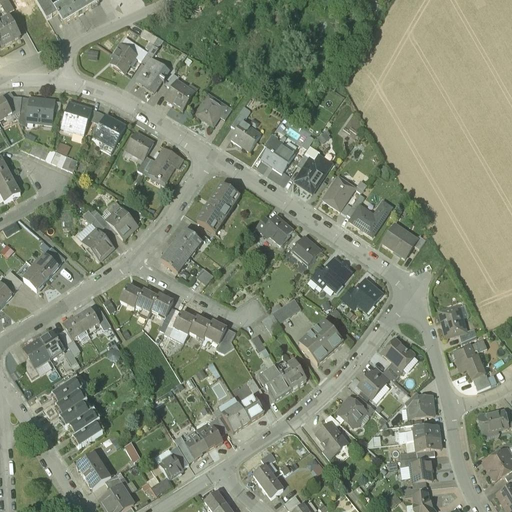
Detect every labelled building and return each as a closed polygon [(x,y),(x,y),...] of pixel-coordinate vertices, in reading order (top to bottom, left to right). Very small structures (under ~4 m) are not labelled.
[(0,3),(5,14),(13,10),(7,0),(3,0),(0,2),(0,3)] [(33,0),(46,21),(57,15),(53,9),(47,0),(33,0)] [(67,0),(53,9),(57,15),(63,26),(99,4),(96,0),(67,0)] [(0,47),(1,49),(20,39),(18,35),(15,29),(14,29),(9,19),(8,19),(9,22),(0,26),(0,47)] [(158,41),(145,32),(141,38),(154,47),(158,41)] [(126,40),(121,48),(136,59),(135,60),(142,65),(148,55),(126,40)] [(136,59),(121,48),(112,60),(115,62),(112,67),(124,76),(135,60),(136,59)] [(148,55),(142,65),(147,68),(151,62),(151,63),(151,62),(152,63),(159,53),(153,48),(148,55)] [(88,51),(86,61),(96,62),(98,53),(88,51)] [(152,63),(151,62),(151,63),(151,62),(147,68),(136,83),(154,96),(169,74),(152,63)] [(174,78),(166,88),(171,92),(177,84),(179,81),(174,78)] [(177,84),(171,92),(164,102),(182,114),(195,97),(177,84)] [(218,105),(209,99),(208,98),(194,118),(203,123),(213,129),(219,120),(225,112),(224,112),(218,108),(219,105),(218,105)] [(10,99),(2,103),(9,115),(8,116),(9,117),(17,112),(19,100),(10,99)] [(0,100),(0,121),(3,120),(2,119),(8,116),(9,115),(2,103),(0,100)] [(19,100),(17,112),(16,124),(23,125),(24,120),(26,101),(19,100)] [(26,100),(26,101),(24,120),(35,121),(34,125),(49,127),(53,103),(26,100)] [(61,121),(64,122),(61,132),(74,136),(74,134),(81,136),(80,138),(81,138),(86,122),(90,112),(67,105),(61,121)] [(232,113),(226,109),(224,112),(225,112),(219,120),(224,124),(232,113)] [(97,114),(90,112),(86,122),(92,124),(97,114)] [(103,117),(97,114),(92,124),(98,127),(103,118),(103,117)] [(239,117),(231,129),(236,133),(242,125),(244,121),(239,117)] [(113,124),(103,118),(98,127),(96,131),(98,132),(93,140),(111,150),(122,130),(112,125),(113,124)] [(260,138),(242,125),(236,133),(230,142),(249,155),(260,138)] [(124,150),(142,160),(143,158),(151,144),(134,134),(124,150)] [(316,140),(320,146),(329,141),(325,134),(316,140)] [(271,138),(263,149),(268,152),(275,143),(275,144),(277,141),(271,138)] [(311,138),(304,147),(308,150),(315,141),(311,138)] [(18,151),(26,155),(31,144),(22,140),(18,151)] [(57,151),(67,156),(71,148),(61,143),(57,151)] [(293,159),(281,151),(283,149),(275,144),(275,143),(268,152),(262,161),(273,168),(272,171),(281,177),(293,159)] [(31,144),(26,155),(31,157),(36,146),(31,144)] [(36,146),(31,157),(37,160),(42,149),(36,146)] [(295,151),(288,146),(283,149),(281,151),(293,159),(294,157),(293,156),(295,151)] [(42,149),(37,160),(42,162),(47,151),(42,149)] [(47,151),(42,162),(47,165),(52,154),(47,151)] [(181,162),(162,151),(153,165),(147,175),(162,184),(172,168),(176,170),(181,162)] [(52,154),(47,165),(53,167),(58,156),(52,154)] [(58,156),(53,167),(59,170),(63,159),(58,156)] [(148,162),(143,158),(142,160),(134,174),(139,177),(142,172),(148,162)] [(304,158),(297,169),(302,173),(309,162),(304,158)] [(63,159),(59,170),(64,172),(69,161),(63,159)] [(314,165),(309,162),(302,173),(293,185),(312,197),(327,174),(326,173),(329,167),(331,169),(332,168),(318,159),(314,165)] [(69,161),(64,172),(70,174),(74,163),(69,161)] [(153,165),(148,162),(142,172),(147,175),(153,165)] [(0,174),(0,190),(11,185),(4,173),(0,174)] [(352,190),(337,180),(322,203),(339,214),(343,208),(341,207),(352,190)] [(11,185),(0,190),(0,202),(2,205),(17,197),(11,185)] [(366,188),(361,185),(356,193),(360,196),(366,188)] [(219,188),(194,225),(210,236),(216,228),(218,230),(232,208),(230,206),(235,198),(219,188)] [(351,210),(346,218),(351,221),(359,209),(364,201),(359,198),(351,210)] [(373,218),(359,209),(351,221),(349,224),(372,240),(391,211),(382,205),(373,218)] [(351,210),(346,207),(341,216),(345,219),(346,218),(351,210)] [(117,211),(103,225),(106,227),(120,243),(135,230),(117,211)] [(103,225),(95,216),(91,220),(93,223),(101,231),(106,227),(103,225)] [(268,225),(259,236),(261,234),(278,248),(278,249),(291,234),(291,233),(290,234),(274,220),(274,219),(268,225)] [(263,221),(254,232),(259,236),(268,225),(263,221)] [(101,231),(93,223),(89,227),(94,233),(96,236),(101,231)] [(417,243),(408,237),(406,240),(392,231),(382,247),(405,262),(413,249),(418,243),(417,243)] [(96,236),(94,233),(79,246),(97,265),(111,252),(96,236)] [(199,246),(183,233),(171,249),(187,261),(199,246)] [(296,238),(287,248),(292,252),(293,252),(292,251),(293,250),(300,242),(296,238)] [(300,242),(293,250),(292,251),(293,252),(292,252),(290,255),(300,264),(302,262),(308,267),(306,269),(307,269),(320,254),(302,240),(300,242)] [(419,240),(417,243),(418,243),(413,249),(419,253),(425,243),(419,240)] [(2,252),(9,259),(15,252),(8,246),(2,252)] [(187,261),(171,249),(158,264),(175,277),(187,261)] [(49,251),(42,259),(55,270),(62,263),(49,251)] [(55,270),(42,259),(37,265),(36,264),(30,270),(44,283),(55,270)] [(324,273),(317,280),(318,281),(320,278),(327,284),(325,286),(335,294),(351,275),(334,261),(324,273)] [(319,269),(311,279),(316,283),(318,281),(317,280),(324,273),(319,269)] [(44,283),(30,270),(24,277),(25,278),(20,283),(33,295),(44,283)] [(211,280),(201,272),(193,281),(203,289),(211,280)] [(19,286),(7,275),(2,280),(14,291),(19,286)] [(14,291),(2,280),(0,282),(0,287),(10,296),(14,291)] [(355,294),(349,301),(351,299),(358,304),(356,307),(366,315),(382,296),(365,282),(355,294)] [(124,290),(117,305),(131,313),(132,310),(139,297),(124,290)] [(350,290),(342,299),(346,302),(347,303),(349,301),(355,294),(350,290)] [(0,291),(0,308),(8,298),(0,291)] [(139,297),(132,310),(139,314),(136,320),(144,323),(148,315),(155,302),(140,294),(139,297)] [(155,302),(148,315),(162,322),(167,312),(170,306),(156,299),(155,302)] [(293,302),(271,317),(278,328),(300,313),(293,302)] [(112,314),(106,303),(100,307),(107,318),(112,314)] [(459,310),(439,316),(445,341),(458,337),(465,335),(459,310)] [(90,316),(97,327),(103,323),(96,312),(90,316)] [(162,322),(160,327),(165,330),(173,314),(167,312),(162,322)] [(87,313),(74,321),(83,336),(97,327),(90,316),(87,313)] [(178,317),(173,314),(165,330),(170,333),(178,317)] [(178,317),(170,333),(185,340),(186,337),(192,324),(178,317)] [(271,317),(260,323),(270,339),(281,332),(278,328),(271,317)] [(74,321),(60,330),(62,333),(69,345),(83,336),(74,321)] [(192,324),(186,337),(200,345),(201,342),(208,329),(194,322),(192,324)] [(103,323),(97,327),(101,334),(108,330),(103,323)] [(224,334),(209,326),(208,329),(201,342),(216,349),(224,334)] [(342,345),(326,326),(319,332),(318,330),(305,342),(306,344),(299,349),(316,368),(328,358),(327,357),(330,354),(331,355),(342,345)] [(167,339),(170,333),(165,330),(162,336),(167,339)] [(465,335),(458,337),(461,346),(476,339),(474,332),(465,335)] [(62,333),(56,337),(63,349),(69,345),(62,333)] [(170,333),(167,339),(181,346),(185,340),(170,333)] [(224,334),(216,349),(213,354),(221,358),(231,352),(228,347),(233,337),(224,333),(224,334)] [(49,337),(36,345),(46,362),(54,358),(55,359),(61,356),(49,337)] [(263,353),(255,339),(249,343),(257,356),(263,353)] [(394,343),(383,356),(392,364),(400,371),(401,370),(408,362),(411,362),(413,359),(413,356),(410,354),(407,355),(394,343)] [(36,345),(21,355),(24,360),(24,361),(27,367),(28,367),(32,373),(33,373),(32,371),(38,367),(39,368),(46,364),(47,364),(46,362),(36,345)] [(470,348),(454,355),(457,363),(455,365),(457,369),(459,368),(461,373),(459,374),(459,375),(462,375),(467,373),(471,383),(473,382),(485,377),(477,359),(475,360),(470,348)] [(67,355),(62,358),(68,369),(73,365),(67,355)] [(292,364),(284,369),(279,373),(276,374),(288,394),(290,393),(295,390),(305,384),(299,376),(296,371),(292,364)] [(392,364),(382,375),(389,381),(393,385),(404,373),(401,370),(400,371),(392,364)] [(32,373),(28,367),(27,367),(21,371),(29,382),(36,378),(32,373)] [(62,378),(58,370),(48,373),(52,382),(62,378)] [(382,375),(376,370),(372,375),(385,386),(389,381),(382,375)] [(276,374),(275,373),(267,378),(266,376),(257,381),(271,404),(288,394),(276,374)] [(371,374),(357,389),(371,402),(385,386),(372,375),(371,374)] [(485,377),(473,382),(477,393),(489,388),(485,377)] [(72,385),(50,400),(56,410),(76,397),(78,395),(72,385)] [(179,391),(177,387),(170,392),(172,396),(179,391)] [(254,389),(249,392),(254,401),(259,398),(254,389)] [(416,395),(403,406),(408,411),(417,402),(421,401),(416,395)] [(56,410),(53,411),(60,421),(80,408),(82,407),(76,397),(56,410)] [(370,408),(358,398),(352,404),(364,415),(370,408)] [(421,401),(417,402),(408,411),(409,421),(433,418),(432,409),(431,409),(430,400),(421,401)] [(348,401),(343,407),(343,410),(337,416),(352,429),(353,428),(356,428),(359,424),(359,421),(365,415),(364,415),(352,404),(348,401)] [(257,410),(252,402),(237,411),(246,426),(261,417),(260,416),(257,410)] [(60,421),(57,423),(63,433),(66,431),(86,418),(80,408),(60,421)] [(237,411),(236,409),(220,418),(219,419),(227,434),(229,437),(246,426),(237,411)] [(227,434),(219,419),(220,418),(217,412),(210,416),(214,422),(223,437),(227,434)] [(499,415),(493,417),(493,416),(487,418),(484,417),(480,418),(478,421),(482,437),(507,430),(503,413),(499,415)] [(86,418),(66,431),(72,441),(92,428),(95,427),(88,417),(86,418)] [(339,426),(330,418),(325,422),(328,427),(330,426),(333,430),(339,426)] [(223,437),(214,422),(206,427),(209,431),(210,431),(216,441),(223,437)] [(428,425),(412,427),(412,429),(410,429),(411,433),(411,435),(413,434),(413,433),(428,430),(428,425)] [(333,430),(330,426),(328,427),(316,437),(332,457),(342,449),(344,449),(346,447),(346,444),(344,442),(343,442),(333,430)] [(72,441),(70,443),(76,453),(99,438),(92,428),(72,441)] [(428,430),(413,433),(413,434),(411,435),(411,433),(405,434),(406,445),(415,444),(415,443),(439,440),(437,429),(428,430)] [(209,431),(196,440),(204,454),(211,449),(212,451),(219,446),(216,441),(210,431),(209,431)] [(498,435),(483,439),(484,444),(490,445),(496,444),(500,440),(498,435)] [(371,437),(371,447),(382,446),(382,437),(371,437)] [(192,464),(182,448),(183,448),(178,440),(171,445),(174,450),(185,468),(192,464)] [(183,448),(182,448),(192,464),(199,459),(198,458),(204,454),(196,440),(183,448)] [(439,440),(415,443),(415,444),(416,454),(434,452),(440,451),(439,440)] [(130,445),(124,449),(133,463),(139,459),(130,445)] [(505,446),(495,452),(498,457),(506,452),(508,451),(505,446)] [(185,468),(174,450),(167,455),(170,460),(179,473),(186,469),(185,468)] [(434,452),(416,454),(417,460),(434,458),(434,452)] [(498,457),(483,466),(489,477),(489,478),(492,484),(494,485),(504,479),(511,473),(511,462),(506,452),(498,457)] [(270,456),(260,463),(265,469),(265,470),(275,463),(270,456)] [(107,483),(91,458),(73,469),(89,495),(102,487),(107,483)] [(170,460),(156,469),(165,484),(180,475),(179,473),(170,460)] [(417,460),(400,463),(400,469),(409,468),(409,467),(418,466),(417,460)] [(418,466),(409,467),(409,468),(411,478),(412,485),(425,483),(432,483),(430,473),(432,473),(432,472),(430,472),(429,466),(431,466),(431,465),(418,466)] [(402,479),(411,478),(409,468),(400,469),(402,479)] [(265,469),(253,478),(261,490),(273,481),(265,470),(265,469)] [(107,483),(102,487),(105,492),(117,485),(113,479),(107,483)] [(273,481),(261,490),(270,502),(282,493),(273,481)] [(117,485),(105,492),(108,497),(116,492),(117,493),(120,490),(117,485)] [(510,511),(511,511),(511,487),(508,490),(496,497),(505,511),(510,511)] [(413,491),(404,492),(405,499),(413,498),(413,497),(420,496),(419,491),(419,490),(413,491)] [(100,511),(105,511),(122,501),(117,493),(116,492),(108,497),(96,506),(100,511)] [(420,496),(413,497),(413,498),(415,511),(414,511),(432,511),(431,509),(428,502),(427,495),(420,496)] [(216,497),(204,505),(209,511),(219,511),(225,508),(216,497)] [(294,499),(283,508),(286,511),(291,511),(299,506),(294,499)] [(388,507),(391,511),(400,504),(397,500),(388,507)] [(122,501),(105,511),(125,511),(128,510),(122,501)]
